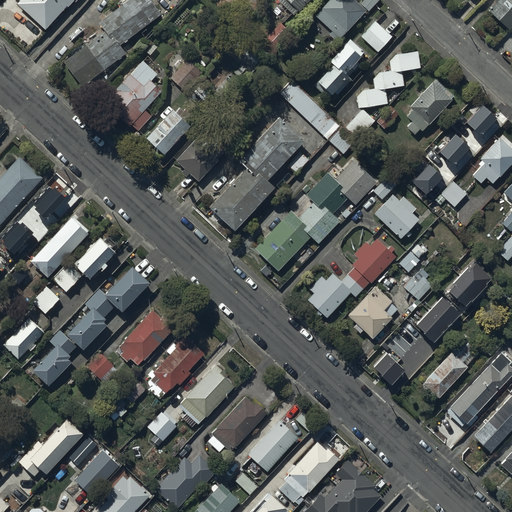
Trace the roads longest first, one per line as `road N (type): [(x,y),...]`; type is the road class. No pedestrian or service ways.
road 1 (unclassified): [(0,72),(470,511)]
road 2 (residential): [(412,0),(511,93)]
